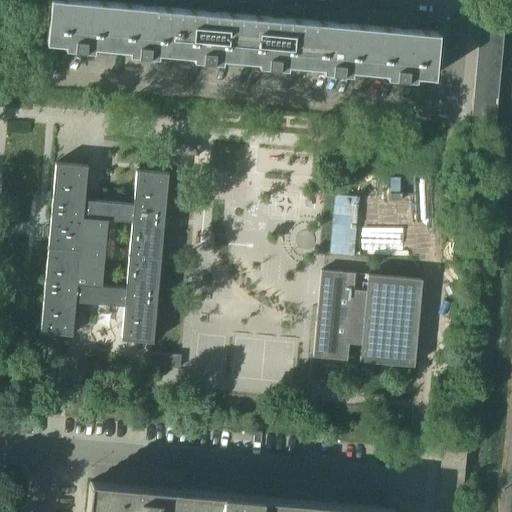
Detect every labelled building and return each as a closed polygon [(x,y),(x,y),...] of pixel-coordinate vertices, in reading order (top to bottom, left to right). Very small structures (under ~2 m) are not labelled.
[(92,45),(109,47),(113,4),(73,0),(48,0),(47,22),(45,42),(46,42),(47,41),(64,43),(63,47),(92,50),(92,45)] [(156,51),(175,53),(179,9),(113,4),(109,47),(127,49),(127,53),(156,56),(156,51)] [(221,57),(239,59),(243,15),(179,9),(175,53),(191,54),(191,59),(220,61),(221,57)] [(481,10),(480,22),(504,24),(505,12),(481,10)] [(285,63),(303,64),(307,21),(243,15),(239,59),(257,60),(256,64),(285,67),(285,63)] [(350,69),(368,70),(372,27),(307,21),(303,64),(321,66),(320,70),(349,73),(350,69)] [(480,22),(479,33),(503,36),(504,24),(480,22)] [(372,27),(368,70),(385,72),(385,76),(414,79),(414,74),(431,76),(431,77),(433,77),(437,32),(436,32),(372,27)] [(479,33),(477,45),(502,47),(503,36),(479,33)] [(477,45),(476,57),(501,59),(502,47),(477,45)] [(44,73),(51,74),(52,57),(45,56),(44,73)] [(476,57),(475,69),(500,71),(501,59),(476,57)] [(475,69),(474,81),(499,83),(500,71),(475,69)] [(474,81),(473,92),(497,95),(499,83),(474,81)] [(422,107),(429,108),(430,91),(423,90),(422,107)] [(473,92),(472,104),(496,106),(497,95),(473,92)] [(472,104),(471,116),(495,118),(496,106),(472,104)] [(495,118),(471,116),(470,128),(494,130),(495,118)] [(167,153),(198,156),(199,143),(168,140),(167,153)] [(47,246),(47,247),(78,250),(81,216),(131,221),(128,254),(160,257),(160,256),(159,256),(166,174),(167,174),(167,173),(135,170),(135,171),(136,171),(133,201),(133,204),(83,200),(83,197),(85,167),(86,167),(86,165),(54,163),(54,164),(55,164),(53,181),(52,195),(51,197),(52,197),(52,202),(51,202),(51,209),(51,214),(50,214),(50,217),(49,230),(48,242),(48,246),(47,246)] [(78,250),(47,247),(47,249),(45,274),(45,279),(44,279),(44,282),(44,287),(44,286),(43,294),(43,298),(42,298),(42,301),(43,301),(40,331),(39,331),(39,332),(71,335),(71,333),(70,333),(73,303),(74,301),(123,305),(123,308),(120,338),(120,339),(152,342),(152,340),(159,258),(160,258),(160,257),(128,254),(125,289),(75,284),(78,250)] [(358,361),(413,366),(413,361),(411,361),(418,283),(420,283),(420,279),(366,274),(366,279),(367,279),(366,291),(352,289),(353,273),(320,270),(312,356),(346,360),(347,343),(362,344),(360,356),(359,356),(358,361)] [(180,356),(149,353),(148,365),(179,368),(180,356)] [(443,434),(442,443),(466,445),(467,435),(455,434),(443,433),(443,434)] [(442,445),(441,455),(465,458),(466,447),(466,445),(442,443),(442,445)] [(441,457),(440,467),(464,469),(465,459),(465,458),(441,455),(441,457)] [(440,469),(439,478),(463,480),(464,471),(464,469),(440,467),(440,469)] [(439,478),(438,489),(462,491),(463,480),(439,478)] [(393,511),(394,511),(393,511),(393,509),(89,482),(89,483),(88,483),(85,511),(393,511)] [(438,489),(437,500),(461,503),(462,491),(438,489)] [(437,500),(436,511),(438,511),(459,511),(460,508),(461,503),(437,500)]
